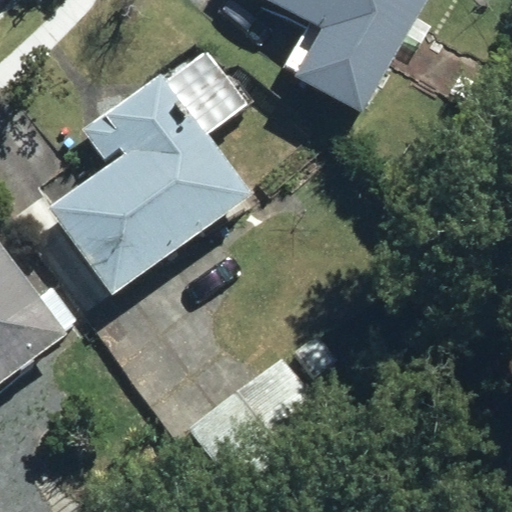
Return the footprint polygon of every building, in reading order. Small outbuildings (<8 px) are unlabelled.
[(435,0),(237,0),(307,38),(276,95),(359,140),(435,0)] [(252,213),(207,146),(251,119),(208,53),(83,137),(111,179),(45,223),(104,312),(252,213)] [(36,305),(0,256),(0,398),(64,351),(57,343),(78,327),(52,293),(36,305)] [(327,410),(286,357),(177,443),(218,496),(327,410)] [(49,511),(43,502),(26,511),(49,511)]
